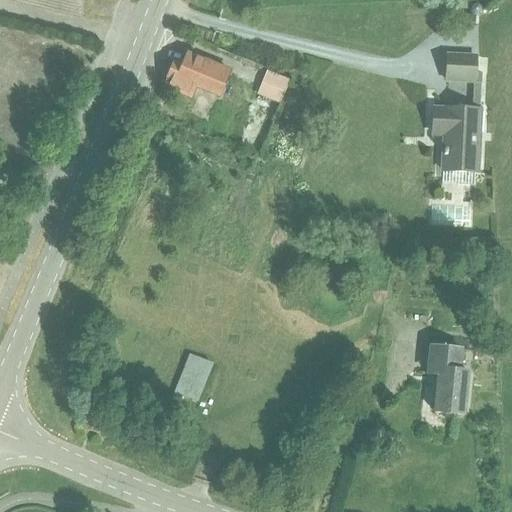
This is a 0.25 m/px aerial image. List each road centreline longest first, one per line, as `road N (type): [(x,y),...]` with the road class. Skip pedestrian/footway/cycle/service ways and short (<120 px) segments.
road 1 (secondary): [(0,393),(140,45)]
road 2 (tertiary): [(205,511),(0,429)]
